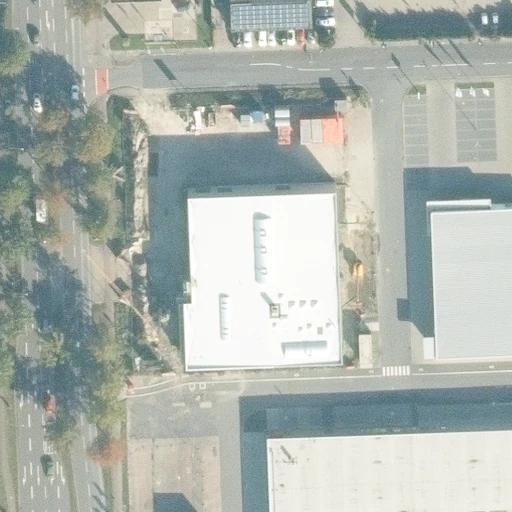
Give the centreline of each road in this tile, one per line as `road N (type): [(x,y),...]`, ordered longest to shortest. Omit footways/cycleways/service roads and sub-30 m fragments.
road 1 (residential): [(511,384),(398,388),(384,65)]
road 2 (primary): [(50,78),(32,144),(41,399),(54,511)]
road 3 (primary): [(88,511),(68,146),(50,78)]
road 4 (residential): [(50,78),(384,65)]
road 5 (residential): [(511,59),(384,65)]
